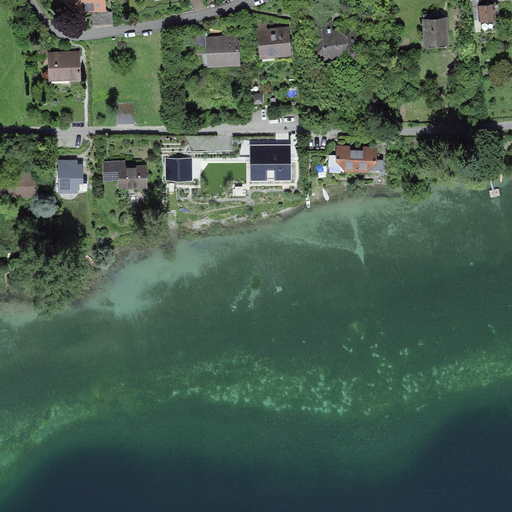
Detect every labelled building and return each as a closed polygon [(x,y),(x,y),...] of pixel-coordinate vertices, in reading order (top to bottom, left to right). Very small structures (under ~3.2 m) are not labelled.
[(86,13),(106,12),(105,0),(63,0),(76,19),(86,13)] [(496,4),(484,6),(486,19),(498,17),(496,4)] [(449,17),(426,18),(426,45),(450,45),(449,17)] [(332,31),(331,23),(315,25),(319,57),(359,52),(356,28),(332,31)] [(292,27),(260,29),(261,55),(293,53),(292,27)] [(239,38),(207,38),(208,63),(240,62),(239,38)] [(82,52),(51,54),(52,79),(83,77),(82,52)] [(135,101),(118,102),(119,122),(136,121),(135,101)] [(235,143),(177,144),(177,179),(247,179),(247,172),(258,172),(257,149),(235,150),(235,143)] [(378,148),(337,146),(336,162),(345,173),(368,174),(377,165),(378,148)] [(290,149),(258,149),(258,185),(291,185),(290,149)] [(52,165),(59,165),(70,165),(70,155),(52,155),(52,165)] [(126,162),(104,162),(105,182),(120,181),(120,190),(148,189),(148,165),(126,166),(126,162)] [(70,165),(59,165),(59,192),(88,193),(88,165),(70,165)] [(41,172),(0,171),(0,193),(41,193),(41,172)] [(233,184),(233,194),(247,194),(247,183),(233,184)]
